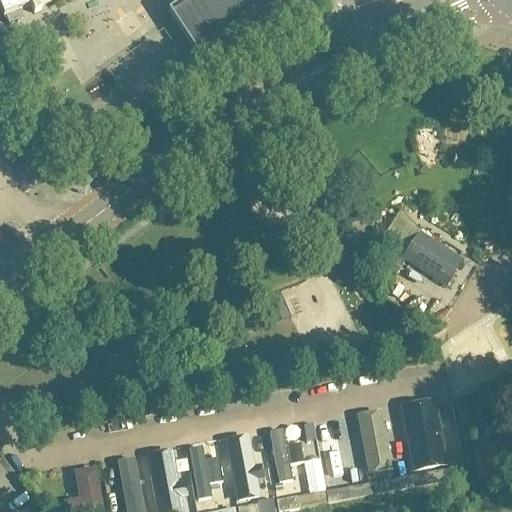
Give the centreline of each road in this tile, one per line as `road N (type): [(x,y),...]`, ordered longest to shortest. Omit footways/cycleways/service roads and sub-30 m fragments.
road 1 (residential): [(0,417),(33,459),(435,386)]
road 2 (secondary): [(0,289),(219,128),(372,39)]
